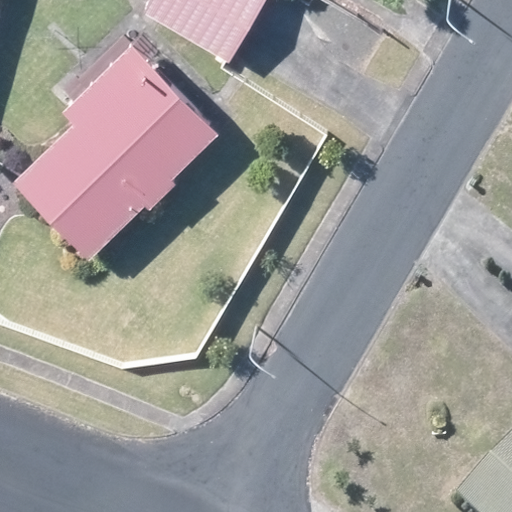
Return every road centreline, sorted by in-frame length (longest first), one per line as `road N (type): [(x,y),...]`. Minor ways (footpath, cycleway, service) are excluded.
road 1 (residential): [(221,511),(511,55)]
road 2 (residential): [(116,511),(0,457)]
